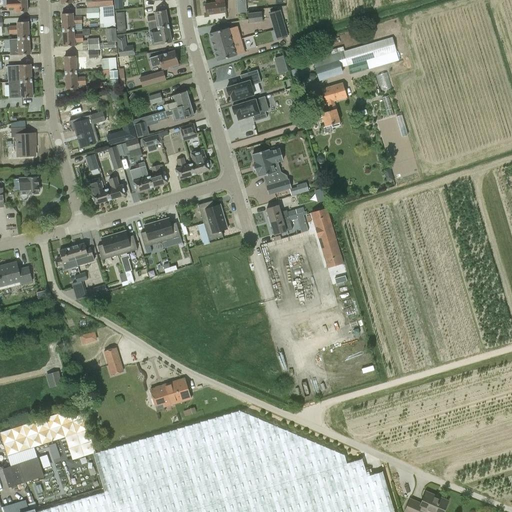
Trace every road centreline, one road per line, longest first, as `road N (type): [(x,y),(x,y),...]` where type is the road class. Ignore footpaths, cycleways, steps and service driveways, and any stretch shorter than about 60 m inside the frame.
road 1 (unclassified): [(496,511),(178,367),(58,295),(40,238)]
road 2 (residential): [(81,226),(51,121),(43,0)]
road 3 (track): [(511,349),(320,404),(304,422)]
road 4 (residential): [(232,182),(182,0)]
road 5 (residential): [(81,226),(232,182)]
